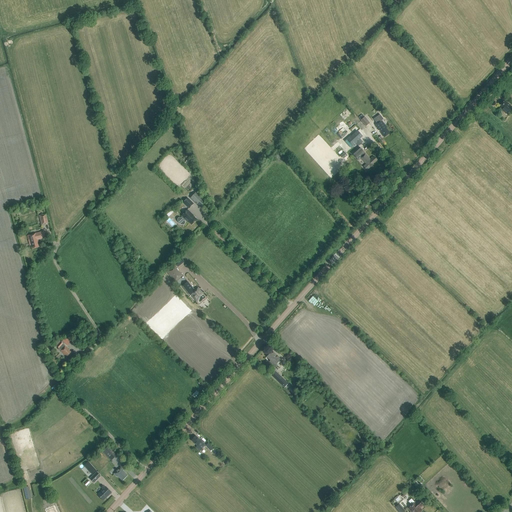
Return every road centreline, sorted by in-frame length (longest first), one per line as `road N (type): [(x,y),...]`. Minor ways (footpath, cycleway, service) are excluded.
road 1 (tertiary): [(109,511),(511,59)]
road 2 (track): [(147,469),(63,386),(99,336),(55,261),(56,246)]
